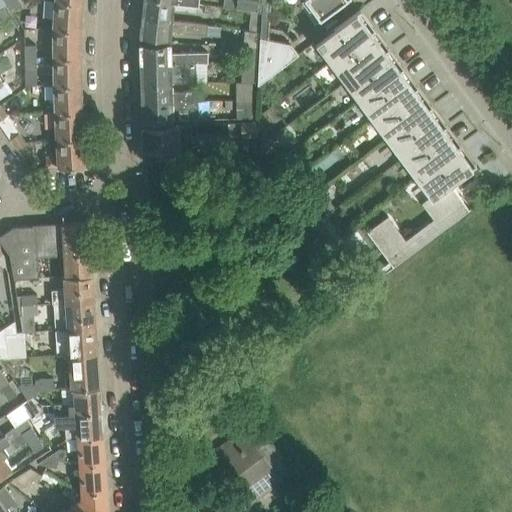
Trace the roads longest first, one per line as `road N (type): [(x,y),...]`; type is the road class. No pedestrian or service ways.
road 1 (residential): [(131,511),(114,221)]
road 2 (residential): [(114,0),(113,154),(91,199)]
road 3 (unclassified): [(511,132),(411,0)]
